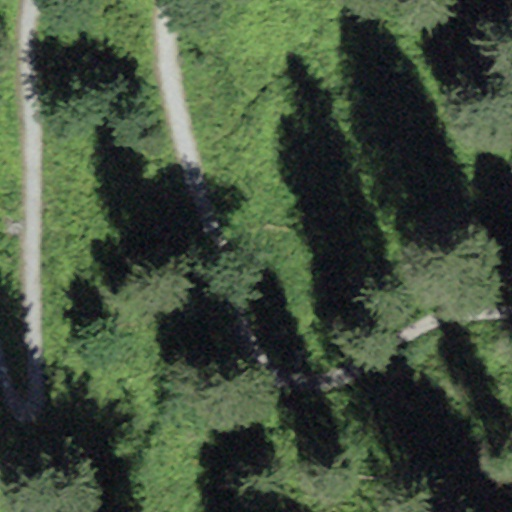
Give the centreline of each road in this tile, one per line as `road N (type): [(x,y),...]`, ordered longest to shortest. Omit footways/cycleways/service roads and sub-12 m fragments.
road 1 (track): [(166,0),(182,122),(222,264),(301,388),(335,402),(366,392),(425,338),(511,313)]
road 2 (track): [(0,360),(16,414),(32,411),(34,0)]
